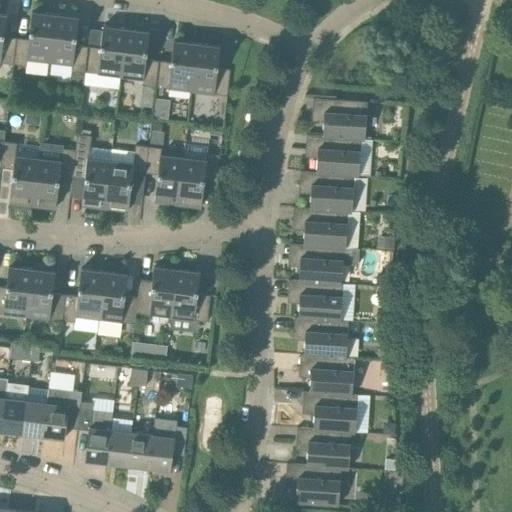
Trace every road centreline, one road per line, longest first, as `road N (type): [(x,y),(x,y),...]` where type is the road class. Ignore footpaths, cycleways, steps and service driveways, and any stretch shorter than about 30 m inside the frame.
road 1 (unclassified): [(433,511),(427,233),(484,0)]
road 2 (residential): [(229,511),(257,401),(260,224)]
road 3 (residential): [(0,227),(128,237),(260,224)]
road 4 (residential): [(260,224),(286,99),(308,49)]
road 5 (residential): [(308,49),(163,0)]
road 6 (residential): [(0,471),(114,511)]
